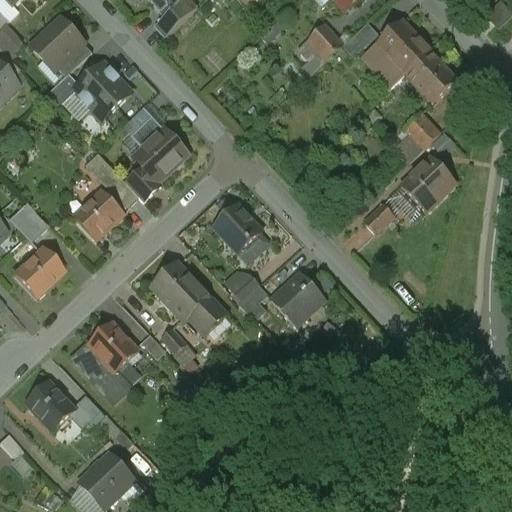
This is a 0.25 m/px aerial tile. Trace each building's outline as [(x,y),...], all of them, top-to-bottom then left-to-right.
[(189,0),(146,0),(165,20),(166,21),(187,2),(189,0)] [(255,0),(238,0),(246,8),(255,0)] [(362,0),(329,0),(345,17),(362,0)] [(187,2),(166,21),(165,20),(155,30),(166,42),(197,12),(187,2)] [(85,47),(61,23),(31,51),(44,65),(50,66),(57,73),(58,73),(84,48),(85,47)] [(431,56),(403,26),(377,51),(405,81),(431,56)] [(344,50),(343,51),(353,63),(378,39),(368,28),(344,50)] [(344,50),(324,29),(308,45),(328,65),(343,51),(344,50)] [(84,48),(58,73),(66,82),(69,79),(92,57),(84,48)] [(20,75),(0,53),(0,72),(10,84),(20,75)] [(458,86),(431,56),(405,81),(432,110),(458,86)] [(80,90),(74,96),(75,97),(102,125),(131,98),(104,68),(80,90)] [(10,84),(0,72),(0,108),(18,92),(10,84)] [(66,82),(45,101),(57,115),(75,97),(74,96),(80,90),(69,79),(66,82)] [(440,139),(421,118),(405,134),(424,154),(440,139)] [(152,121),(131,141),(143,153),(133,162),(143,173),(127,188),(139,202),(143,207),(161,190),(158,187),(188,159),(164,133),(164,134),(152,121)] [(119,181),(99,159),(86,170),(106,192),(119,181)] [(431,162),(401,191),(426,217),(457,188),(431,162)] [(127,188),(119,181),(106,192),(103,196),(122,217),(139,202),(127,188)] [(103,196),(75,222),(96,245),(124,219),(122,217),(103,196)] [(49,231),(27,208),(8,225),(30,248),(49,231)] [(383,210),(364,228),(375,239),(394,221),(383,210)] [(263,237),(238,211),(215,233),(239,259),(263,237)] [(42,253),(14,279),(35,302),(63,276),(42,253)] [(211,302),(178,267),(151,292),(184,327),(189,323),(193,319),(196,322),(202,316),(199,313),(211,302)] [(326,304),(301,277),(271,305),(297,332),(326,304)] [(260,290),(251,279),(232,296),(242,306),(260,290)] [(242,306),(239,309),(255,326),(267,315),(260,308),(269,300),(260,290),(242,306)] [(0,300),(0,314),(5,318),(12,309),(0,300)] [(211,302),(199,313),(202,316),(196,322),(193,319),(189,323),(205,341),(228,320),(211,302)] [(113,328),(90,349),(116,377),(139,356),(113,328)] [(187,350),(172,334),(162,343),(176,359),(187,350)] [(165,356),(150,340),(142,348),(157,364),(165,356)] [(90,349),(89,349),(72,365),(113,408),(130,392),(116,377),(90,349)] [(76,415),(50,387),(27,409),(53,437),(76,415)] [(101,416),(87,400),(79,408),(94,423),(101,416)] [(110,460),(80,488),(81,489),(102,511),(106,511),(135,486),(110,460)] [(102,511),(81,489),(71,504),(78,511),(102,511)]
